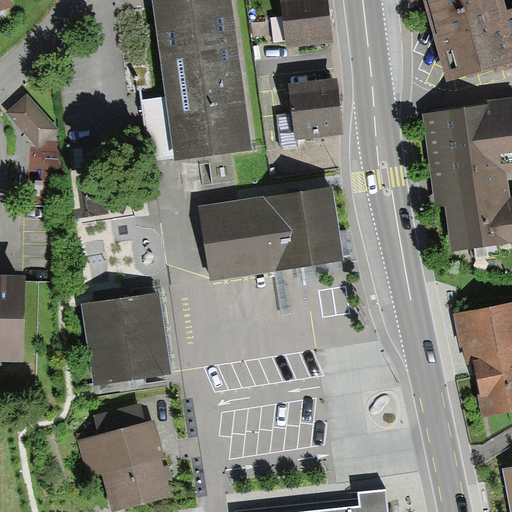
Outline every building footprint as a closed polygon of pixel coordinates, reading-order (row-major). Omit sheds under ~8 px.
[(0,0),(0,10),(11,7),(9,0),(0,0)] [(227,0),(157,0),(171,98),(174,116),(175,123),(180,157),(248,148),(227,0)] [(323,0),(284,0),(290,44),(329,39),(323,0)] [(500,0),(433,0),(454,73),(511,57),(511,13),(505,16),(500,0)] [(334,82),(293,87),(299,135),(340,130),(334,82)] [(58,129),(27,94),(6,113),(37,148),(58,129)] [(174,116),(171,98),(152,100),(155,119),(174,116)] [(511,169),(511,103),(423,115),(435,205),(447,203),(453,249),(511,241),(511,242),(511,198),(508,199),(504,171),(511,169)] [(36,149),(37,178),(68,177),(67,147),(36,149)] [(334,186),(198,206),(209,279),(306,265),(345,260),(334,186)] [(0,356),(22,357),(24,273),(0,272),(0,356)] [(83,303),(93,381),(168,372),(158,294),(83,303)] [(511,303),(455,314),(464,365),(476,363),(485,411),(511,406),(511,303)] [(170,496),(154,421),(75,438),(83,475),(100,471),(109,510),(170,496)] [(388,502),(389,511),(397,511),(396,501),(388,502)] [(389,511),(388,502),(288,511),(389,511)]
